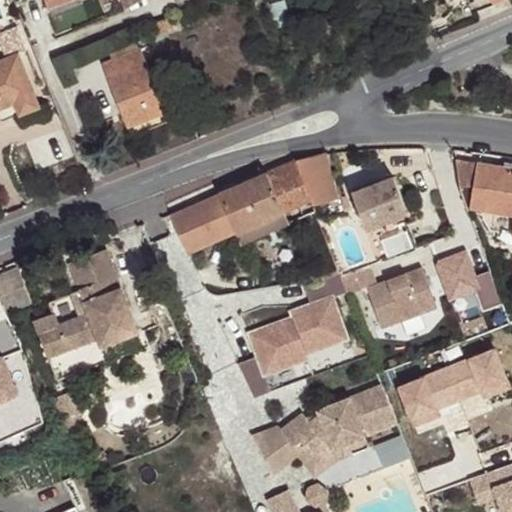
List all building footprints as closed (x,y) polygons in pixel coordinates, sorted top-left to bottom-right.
[(53,0),(46,3),(48,9),(71,0),(53,0)] [(121,0),(126,11),(150,1),(149,0),(121,0)] [(186,22),(182,14),(155,26),(158,34),(186,22)] [(104,63),(130,128),(164,114),(132,33),(106,43),(113,60),(104,63)] [(373,39),(382,60),(396,54),(386,33),(373,39)] [(18,53),(0,60),(0,109),(35,95),(18,53)] [(35,95),(0,109),(0,116),(2,122),(40,107),(35,95)] [(326,153),(296,160),(313,206),(337,199),(326,153)] [(321,280),(339,273),(329,247),(319,220),(313,206),(296,160),(219,193),(236,232),(240,243),(299,218),(310,247),(309,247),(321,278),(321,280)] [(511,162),(505,162),(504,168),(456,161),(460,189),(467,207),(511,214),(511,162)] [(394,178),(353,193),(367,228),(408,213),(394,178)] [(219,193),(170,215),(188,253),(236,232),(219,193)] [(499,302),(490,268),(474,272),(467,248),(434,257),(446,298),(475,291),(480,307),(499,302)] [(107,249),(69,263),(78,287),(88,311),(79,315),(57,324),(53,311),(34,319),(48,354),(98,335),(102,346),(139,332),(107,249)] [(370,266),(340,277),(347,295),(368,288),(382,328),(435,308),(420,268),(376,284),(370,266)] [(0,295),(6,312),(30,302),(18,270),(0,276),(0,295)] [(79,315),(88,311),(78,287),(69,291),(79,315)] [(392,383),(407,424),(505,387),(490,346),(392,383)] [(365,435),(396,423),(382,385),(319,409),(321,414),(310,422),(307,418),(304,414),(282,430),(293,446),(301,441),(319,466),(337,454),(334,447),(365,435)] [(79,389),(62,396),(71,417),(88,410),(79,389)] [(319,409),(307,418),(310,422),(321,414),(319,409)] [(279,470),(299,455),(293,446),(282,430),(278,426),(259,433),(264,443),(279,470)] [(337,454),(319,466),(301,441),(293,446),(299,455),(315,477),(340,459),(352,454),(352,452),(369,445),(365,435),(334,447),(337,454)] [(103,449),(90,454),(98,471),(110,465),(103,449)] [(511,511),(511,464),(467,477),(474,504),(486,501),(488,511),(511,511)] [(329,511),(330,510),(318,511),(297,511),(293,488),(274,491),(277,511),(329,511)]
